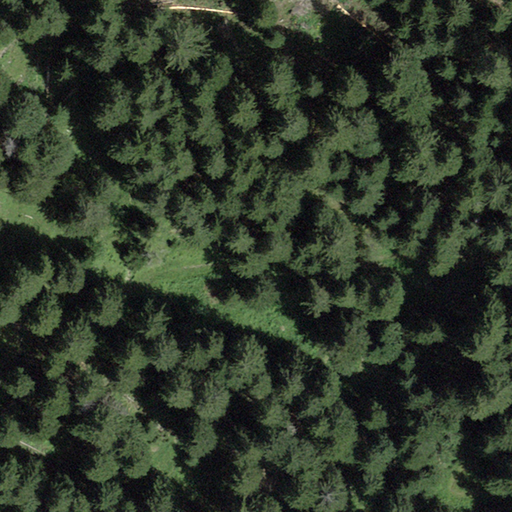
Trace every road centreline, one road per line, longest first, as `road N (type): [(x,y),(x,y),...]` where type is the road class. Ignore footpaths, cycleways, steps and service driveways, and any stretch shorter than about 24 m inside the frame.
road 1 (track): [(0,421),(130,292),(208,271),(408,262),(511,284)]
road 2 (track): [(511,435),(465,471),(461,487),(511,494)]
